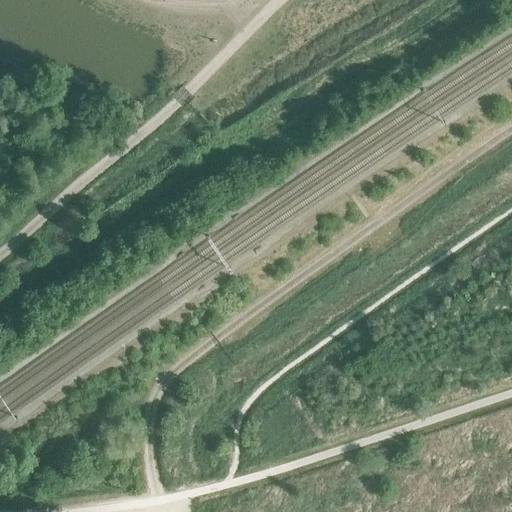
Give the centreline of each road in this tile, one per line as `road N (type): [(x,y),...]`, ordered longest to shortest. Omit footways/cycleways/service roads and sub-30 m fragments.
road 1 (track): [(158,500),(148,420),(165,378),(511,132)]
road 2 (track): [(121,0),(146,11),(225,15),(267,0)]
